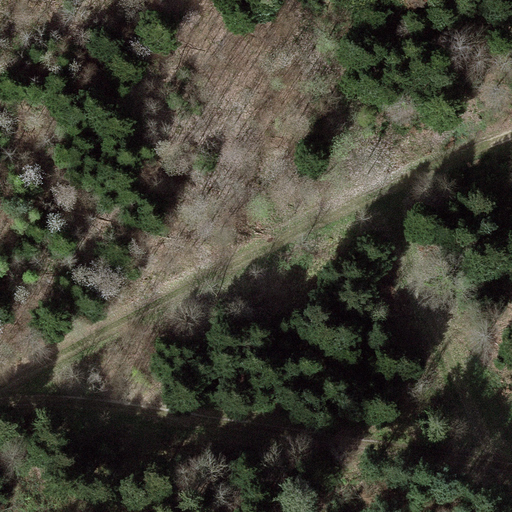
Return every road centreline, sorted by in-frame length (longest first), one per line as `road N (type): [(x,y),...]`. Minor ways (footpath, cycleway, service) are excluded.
road 1 (track): [(0,386),(386,182),(498,464),(511,466)]
road 2 (track): [(511,495),(498,464),(0,398)]
road 3 (track): [(511,127),(386,182)]
